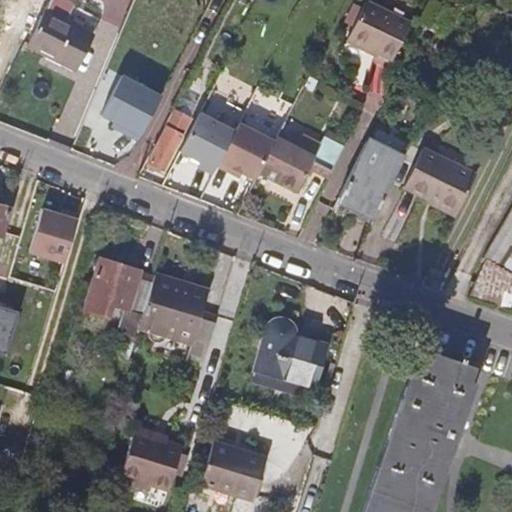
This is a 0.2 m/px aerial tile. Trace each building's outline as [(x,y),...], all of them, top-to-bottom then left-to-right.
[(411,25),(366,3),(346,41),(366,51),(368,48),(393,60),(411,25)] [(74,63),(79,66),(94,37),(44,10),(28,40),(61,57),(58,62),(70,69),(74,63)] [(139,138),(161,93),(122,73),(102,113),(126,125),(123,130),(139,138)] [(452,80),(439,106),(451,112),(464,86),(452,80)] [(198,163),(212,171),(216,163),(235,129),(200,110),(188,130),(179,147),(192,155),(194,152),(202,156),(200,159),(198,163)] [(150,161),(167,169),(179,147),(188,130),(171,121),(150,161)] [(258,169),(273,140),(239,121),(235,129),(216,163),(230,170),(232,165),(242,170),(254,177),(258,169)] [(308,163),(329,173),(344,142),(323,130),(319,139),(302,130),(299,136),(290,132),(287,138),(277,132),(273,140),(258,169),(295,189),(308,163)] [(339,194),(373,212),(402,154),(368,136),(339,194)] [(402,188),(455,216),(475,176),(422,149),(402,188)] [(232,165),(230,170),(239,175),(242,170),(232,165)] [(511,202),(480,255),(501,267),(511,248),(511,202)] [(40,209),(26,251),(62,262),(77,216),(61,211),(59,218),(52,215),(50,213),(40,209)] [(511,274),(511,248),(501,267),(511,274)] [(123,333),(135,337),(137,329),(153,274),(98,257),(83,307),(106,313),(110,300),(132,307),(123,333)] [(206,290),(153,274),(137,329),(157,335),(152,352),(185,361),(183,369),(199,374),(215,323),(199,317),(201,309),(206,290)] [(316,369),(328,328),(293,317),(293,311),(291,307),(287,304),(283,302),(277,304),(274,306),(272,311),(259,352),(316,369)] [(0,353),(3,354),(16,311),(0,306),(0,353)] [(199,317),(215,323),(218,315),(201,309),(199,317)] [(405,354),(357,511),(415,511),(458,371),(405,354)] [(152,436),(133,431),(118,481),(149,490),(151,484),(168,488),(178,448),(151,440),(152,436)] [(263,454),(213,439),(201,480),(251,495),(263,454)]
